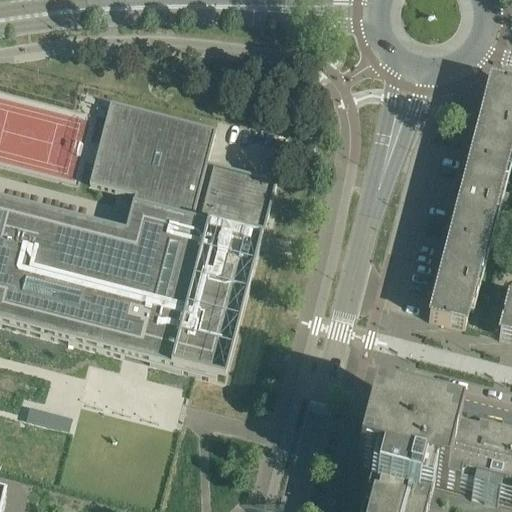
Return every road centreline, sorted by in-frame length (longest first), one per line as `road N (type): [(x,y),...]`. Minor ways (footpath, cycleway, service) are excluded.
road 1 (tertiary): [(0,19),(171,6),(279,9)]
road 2 (tertiary): [(331,371),(383,166)]
road 3 (residential): [(511,419),(331,371)]
road 4 (tertiary): [(295,511),(331,371)]
